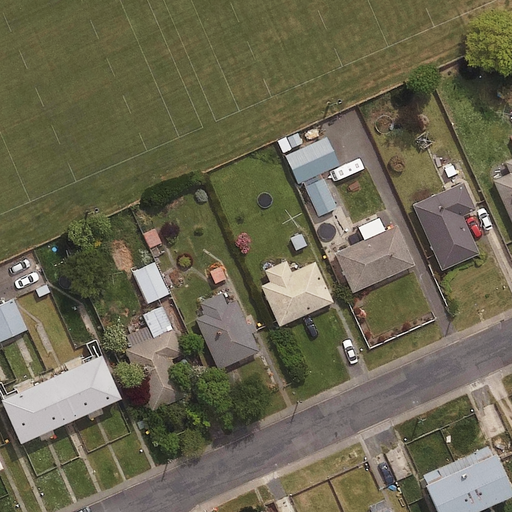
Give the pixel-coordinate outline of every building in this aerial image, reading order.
[(408,149),(401,123),(379,128),(386,155),(408,149)] [(336,161),(324,134),(300,144),(294,130),(276,138),(295,179),(299,177),(314,212),(333,204),(318,169),(336,161)] [(511,153),(502,158),(507,168),(490,175),(511,226),(511,153)] [(471,206),(459,179),(410,200),(438,265),(475,250),(458,212),(471,206)] [(381,227),(376,215),(356,224),(361,236),(332,248),(348,287),(410,261),(393,222),(381,227)] [(296,260),(292,252),(264,265),(269,277),(257,282),(274,323),(329,299),(309,254),(296,260)] [(166,289),(152,258),(130,269),(144,299),(166,289)] [(256,346),(229,286),(198,300),(202,309),(191,314),(213,365),(256,346)] [(0,336),(23,325),(9,296),(0,300),(0,336)] [(182,351),(161,300),(140,309),(145,323),(119,334),(148,405),(183,391),(169,356),(182,351)] [(52,432),(49,425),(82,410),(86,417),(102,410),(98,403),(114,396),(92,347),(0,388),(0,408),(14,440),(34,432),(37,439),(52,432)] [(434,511),(490,511),(489,509),(507,501),(504,495),(509,493),(487,441),(417,472),(434,511)] [(385,511),(381,501),(356,511),(385,511)]
